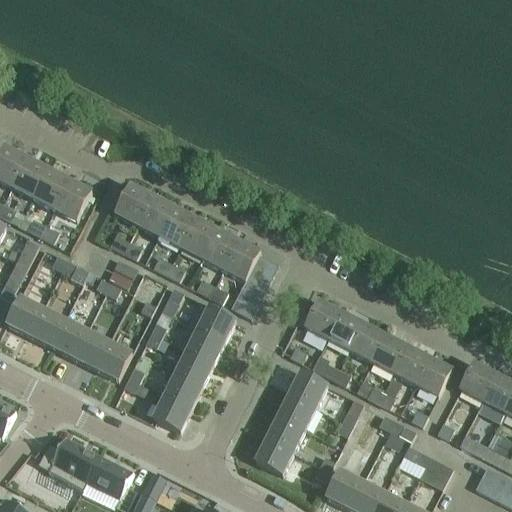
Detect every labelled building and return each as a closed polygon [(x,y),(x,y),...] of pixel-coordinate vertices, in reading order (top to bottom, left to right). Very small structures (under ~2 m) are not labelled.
[(0,160),(0,186),(12,193),(27,163),(5,152),(1,161),(0,160)] [(27,163),(12,193),(34,204),(49,175),(27,163)] [(49,175),(34,204),(55,215),(70,186),(49,175)] [(70,186),(55,215),(77,226),(84,213),(92,197),(70,186)] [(116,219),(138,231),(153,202),(131,190),(124,205),(116,219)] [(153,202),(138,231),(160,242),(175,213),(153,202)] [(4,209),(0,217),(0,221),(12,227),(19,231),(24,224),(15,220),(18,216),(4,209)] [(175,213),(160,242),(181,253),(196,224),(175,213)] [(28,236),(41,243),(47,231),(34,224),(28,236)] [(196,224),(181,253),(202,264),(218,235),(196,224)] [(47,231),(41,243),(54,249),(60,238),(47,231)] [(218,235),(202,264),(224,275),(239,246),(218,235)] [(117,240),(111,252),(124,258),(130,247),(117,240)] [(28,245),(17,268),(29,274),(40,251),(28,245)] [(239,246),(224,275),(246,286),(248,282),(254,271),(260,261),(261,258),(239,246)] [(130,247),(124,258),(137,265),(143,254),(130,247)] [(53,271),(63,276),(68,266),(58,261),(53,271)] [(260,261),(254,271),(274,281),(279,271),(260,261)] [(154,274),(167,281),(173,269),(160,262),(154,274)] [(114,274),(133,284),(138,275),(119,265),(114,274)] [(63,276),(72,281),(70,285),(83,291),(90,278),(77,271),(68,266),(63,276)] [(17,296),(29,274),(17,268),(5,290),(17,296)] [(173,269),(167,281),(180,287),(186,276),(173,269)] [(254,271),(248,282),(268,292),(274,281),(254,271)] [(109,285),(128,294),(132,285),(113,276),(109,285)] [(246,286),(243,292),(263,303),(268,292),(248,282),(246,286)] [(102,283),(97,293),(96,295),(106,300),(112,288),(102,283)] [(196,296),(209,303),(215,291),(202,285),(196,296)] [(112,288),(106,300),(107,300),(116,305),(117,303),(122,293),(112,288)] [(215,291),(209,303),(222,309),(228,298),(215,291)] [(243,292),(237,303),(257,313),(263,303),(243,292)] [(174,294),(169,304),(179,309),(184,299),(174,294)] [(7,330),(30,341),(44,314),(21,302),(7,330)] [(0,325),(9,307),(0,303),(0,325)] [(235,307),(232,314),(251,324),(257,313),(237,303),(235,307)] [(305,333),(328,345),(342,318),(319,306),(307,329),(305,333)] [(209,313),(198,335),(225,349),(236,326),(209,313)] [(44,314),(30,341),(52,352),(66,325),(44,314)] [(342,318),(328,345),(350,357),(364,330),(342,318)] [(66,325),(52,352),(74,364),(88,336),(66,325)] [(156,329),(151,340),(162,346),(167,334),(156,329)] [(364,330),(350,357),(372,368),(386,341),(364,330)] [(198,335),(187,357),(214,371),(225,349),(198,335)] [(88,336),(74,364),(96,375),(110,347),(88,336)] [(158,354),(162,346),(151,340),(147,349),(158,354)] [(386,341),(372,368),(394,380),(408,353),(386,341)] [(110,347),(96,375),(119,386),(133,359),(110,347)] [(301,368),(306,358),(295,353),(290,363),(301,368)] [(408,353),(394,380),(416,391),(430,364),(408,353)] [(187,357),(176,379),(203,393),(214,371),(187,357)] [(430,364),(416,391),(439,403),(453,376),(430,364)] [(475,368),(460,396),(483,407),(497,380),(475,368)] [(323,380),(335,386),(340,376),(329,370),(323,380)] [(134,374),(129,384),(140,389),(145,379),(134,374)] [(340,376),(335,386),(346,392),(351,382),(340,376)] [(301,378),(290,400),(318,414),(329,392),(301,378)] [(176,379),(165,401),(192,415),(203,393),(176,379)] [(511,387),(497,380),(483,407),(505,419),(511,405),(511,387)] [(129,384),(125,393),(135,399),(140,389),(129,384)] [(368,403),(379,409),(384,399),(373,393),(368,403)] [(384,399),(379,409),(390,415),(396,405),(384,399)] [(290,400),(279,422),(306,436),(318,414),(290,400)] [(180,438),(192,415),(165,401),(153,424),(158,426),(180,438)] [(0,409),(0,442),(2,443),(2,444),(3,444),(3,443),(16,418),(15,417),(15,418),(0,409)] [(372,414),(354,450),(363,454),(381,419),(372,414)] [(418,416),(412,427),(424,433),(429,422),(418,416)] [(348,418),(343,427),(353,432),(358,423),(348,418)] [(385,421),(380,432),(389,437),(395,426),(385,421)] [(279,422),(268,444),(295,458),(306,436),(279,422)] [(389,437),(411,448),(417,438),(408,434),(395,426),(389,437)] [(348,443),(353,432),(343,427),(338,438),(348,443)] [(443,429),(438,439),(449,445),(455,435),(443,429)] [(460,451),(471,457),(482,462),(487,452),(465,441),(460,451)] [(45,458),(38,471),(49,477),(50,478),(83,495),(84,495),(87,488),(100,462),(67,445),(67,444),(66,444),(60,455),(49,450),(45,458)] [(284,481),(295,458),(268,444),(256,467),(261,469),(284,481)] [(482,462),(493,468),(504,473),(509,464),(487,452),(482,462)] [(416,468),(426,473),(431,463),(421,458),(416,468)] [(84,495),(81,500),(106,511),(130,511),(138,498),(127,493),(134,479),(133,479),(100,462),(87,488),(84,495)] [(326,462),(321,471),(332,476),(336,467),(326,462)] [(431,463),(426,473),(436,478),(441,468),(431,463)] [(326,488),(332,476),(321,471),(316,483),(326,488)] [(487,473),(476,495),(487,501),(498,479),(487,473)] [(327,503),(345,511),(351,511),(364,487),(341,476),(327,503)] [(154,479),(144,500),(156,506),(166,485),(154,479)] [(498,479),(487,501),(498,506),(509,485),(498,479)] [(511,486),(509,485),(498,506),(508,511),(511,504),(511,486)] [(364,487),(351,511),(378,511),(386,498),(364,487)] [(386,498),(378,511),(406,511),(408,510),(386,498)] [(143,500),(137,511),(152,511),(155,506),(143,500)]
